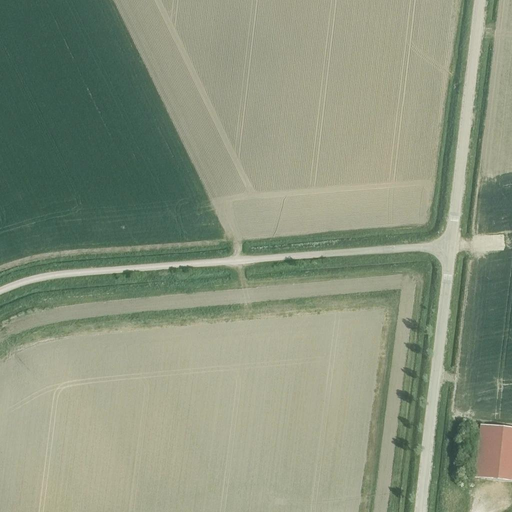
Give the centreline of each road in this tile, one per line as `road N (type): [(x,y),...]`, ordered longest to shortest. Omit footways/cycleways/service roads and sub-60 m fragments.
road 1 (unclassified): [(0,290),(46,276),(450,248)]
road 2 (unclassified): [(420,511),(450,248)]
road 3 (unclassified): [(450,248),(479,0)]
